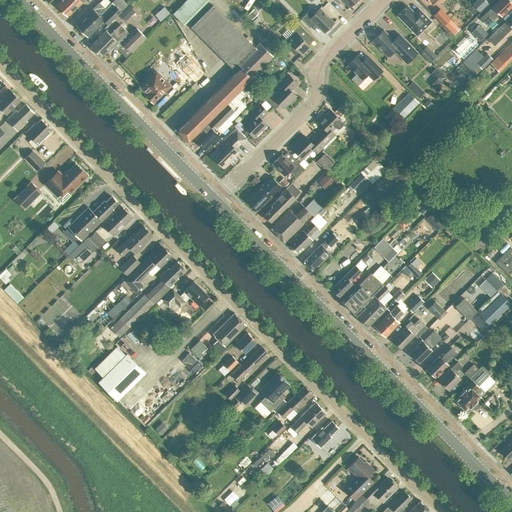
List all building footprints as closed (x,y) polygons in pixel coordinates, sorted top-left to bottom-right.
[(62,10),(71,0),(61,0),(57,5),(62,10)] [(71,0),(62,10),(67,16),(74,9),(75,9),(84,0),(71,0)] [(186,0),(173,14),(184,25),(208,0),(186,0)] [(485,0),(482,0),(474,7),(479,12),(488,3),(485,0)] [(501,16),(511,4),(511,3),(508,0),(499,0),(492,7),(492,6),(480,18),(487,26),(499,14),(501,16)] [(105,9),(105,8),(99,2),(76,25),(82,30),(98,14),(99,15),(105,9)] [(112,2),(105,8),(105,9),(99,15),(98,14),(82,30),(87,36),(104,20),(108,24),(121,11),(112,2)] [(130,5),(124,11),(129,17),(135,11),(130,5)] [(273,56),(272,56),(275,53),(270,47),(266,50),(259,43),(254,47),(212,6),(191,28),(235,72),(177,131),(187,141),(273,56)] [(407,6),(397,16),(411,30),(412,29),(417,35),(416,35),(417,36),(431,21),(423,13),(418,17),(407,6)] [(310,10),(301,18),(310,27),(315,23),(324,32),(333,22),(319,8),(314,14),(310,10)] [(440,8),(433,15),(443,25),(444,25),(450,19),(450,18),(440,8)] [(511,27),(511,12),(505,20),(505,21),(496,30),(487,38),(494,45),(511,27)] [(255,25),(260,19),(257,17),(252,22),(255,25)] [(450,19),(444,25),(453,34),(459,29),(450,19)] [(302,39),(308,33),(295,20),(282,34),(287,40),(291,43),(287,47),(294,54),(298,51),(301,54),(310,46),(302,39)] [(110,34),(106,30),(90,46),(101,57),(111,46),(113,48),(119,43),(120,44),(122,43),(132,52),(146,37),(136,28),(125,39),(122,36),(127,31),(120,24),(110,34)] [(488,33),(479,25),(471,33),(480,41),(488,33)] [(372,41),(387,56),(393,50),(399,56),(404,52),(411,59),(417,52),(406,41),(400,47),(398,45),(383,30),(372,41)] [(499,71),(511,57),(511,44),(510,42),(490,62),(499,71)] [(427,45),(421,51),(431,61),(436,55),(427,45)] [(481,69),(492,59),(487,53),(476,63),(481,69)] [(382,71),(371,60),(367,56),(363,61),(357,55),(348,65),(356,74),(351,79),(358,86),(364,80),(362,78),(367,73),(373,79),(382,71)] [(185,68),(196,80),(204,71),(193,60),(185,68)] [(436,87),(445,78),(435,69),(430,73),(435,78),(430,82),(436,87)] [(153,102),(170,84),(157,70),(140,87),(146,93),(145,94),(147,96),(147,98),(149,100),(151,100),(153,102)] [(284,108),(296,96),(291,90),(298,83),(288,73),(278,83),(282,86),(272,96),(284,108)] [(422,96),(426,92),(415,81),(411,85),(422,96)] [(254,99),(260,92),(253,85),(247,91),(254,99)] [(20,100),(11,91),(0,101),(0,108),(6,114),(20,100)] [(402,119),(419,103),(409,92),(392,109),(402,119)] [(427,109),(435,101),(430,95),(421,103),(427,109)] [(234,110),(242,102),(236,96),(228,104),(234,110)] [(254,136),(267,124),(262,119),(269,112),(259,102),(249,111),(253,115),(243,125),(254,136)] [(26,120),(33,112),(25,104),(17,111),(16,110),(7,119),(18,130),(27,122),(26,120)] [(218,134),(229,123),(228,122),(236,114),(234,111),(227,105),(199,133),(194,138),(205,149),(210,144),(212,146),(216,142),(215,142),(220,137),(218,135),(218,134)] [(332,131),(336,127),(337,128),(340,128),(343,125),(343,122),(330,110),(318,122),(323,127),(316,134),(326,144),(336,134),(332,131)] [(43,138),(51,130),(41,120),(33,127),(32,126),(26,132),(38,145),(44,139),(43,138)] [(235,149),(246,138),(235,128),(223,140),(225,142),(211,156),(223,167),(239,152),(235,149)] [(360,138),(366,133),(362,129),(357,134),(360,138)] [(317,153),(326,144),(316,134),(310,141),(304,135),(292,148),(304,159),(313,150),(317,153)] [(45,162),(33,150),(24,158),(37,171),(45,162)] [(316,161),(325,171),(334,161),(325,152),(325,153),(322,150),(314,159),(316,161)] [(291,164),(281,154),(272,163),(284,176),(289,170),(294,176),(303,167),(295,160),(291,164)] [(371,174),(381,164),(374,158),(365,167),(371,174)] [(69,194),(88,176),(75,163),(68,170),(67,169),(62,175),(58,171),(44,184),(57,197),(56,198),(62,204),(70,196),(69,194)] [(355,192),(367,179),(361,173),(349,185),(355,192)] [(325,190),(334,182),(327,174),(318,182),(325,190)] [(254,185),(259,180),(255,176),(250,181),(254,185)] [(273,197),(283,188),(272,177),(263,186),(262,185),(247,200),(257,210),(271,195),(273,197)] [(284,187),(289,183),(284,178),(279,182),(284,187)] [(25,209),(41,192),(31,182),(14,198),(25,209)] [(271,221),(300,192),(291,183),(286,188),(285,188),(276,197),(276,200),(271,205),(272,207),(264,215),(265,217),(268,221),(271,221)] [(88,207),(68,226),(68,227),(63,231),(74,242),(78,237),(81,240),(113,209),(112,208),(118,203),(111,196),(106,201),(105,200),(93,212),(88,207)] [(113,236),(132,218),(121,206),(102,224),(113,236)] [(284,241),(303,223),(302,222),(311,213),(304,206),(295,215),(289,209),(271,228),(284,241)] [(364,213),(363,212),(359,215),(364,220),(368,217),(368,216),(370,214),(366,211),(364,213)] [(425,219),(437,230),(445,222),(433,211),(425,219)] [(315,221),(321,215),(318,212),(310,220),(311,222),(313,220),(315,221)] [(406,217),(400,221),(405,227),(411,222),(406,217)] [(296,239),(290,245),(297,251),(303,245),(305,247),(314,238),(313,237),(310,234),(319,226),(315,221),(313,220),(311,222),(295,238),(296,239)] [(144,243),(152,235),(143,226),(135,233),(133,232),(116,249),(122,256),(130,249),(135,254),(145,244),(144,243)] [(98,248),(105,240),(95,230),(88,238),(98,248)] [(338,239),(332,233),(323,241),(330,247),(338,239)] [(374,247),(388,261),(397,252),(383,238),(374,247)] [(397,245),(398,243),(394,239),(389,244),(394,248),(397,245)] [(330,254),(320,244),(303,262),(312,270),(317,264),(318,265),(330,254)] [(159,267),(171,256),(162,246),(150,257),(149,256),(123,280),(135,292),(142,286),(138,282),(156,265),(159,267)] [(511,267),(511,248),(510,247),(495,262),(506,273),(511,267)] [(495,253),(491,249),(486,254),(490,258),(495,253)] [(132,254),(119,268),(126,275),(140,262),(132,254)] [(410,261),(405,266),(411,271),(417,278),(422,273),(416,267),(420,262),(416,258),(411,262),(410,261)] [(177,277),(185,269),(177,261),(169,269),(168,268),(159,276),(162,279),(146,295),(144,294),(114,323),(123,333),(170,287),(169,286),(178,278),(177,277)] [(340,296),(353,283),(351,282),(361,272),(355,265),(332,288),(335,291),(334,293),(337,296),(339,295),(340,296)] [(1,274),(7,281),(14,274),(8,267),(1,274)] [(434,286),(443,278),(435,270),(427,278),(434,286)] [(354,313),(383,285),(370,273),(342,301),(354,313)] [(198,305),(208,296),(193,281),(184,290),(184,291),(180,296),(173,289),(163,299),(174,311),(179,306),(180,307),(186,302),(185,301),(190,296),(198,305)] [(22,296),(10,283),(4,290),(16,302),(22,296)] [(367,326),(386,307),(379,301),(389,290),(385,285),(363,307),(365,308),(357,316),(367,326)] [(399,289),(392,297),(397,301),(399,303),(401,301),(402,300),(400,298),(404,294),(399,289)] [(488,324),(510,303),(500,292),(479,313),(488,324)] [(128,294),(108,310),(113,316),(133,300),(128,294)] [(413,312),(424,301),(419,296),(407,307),(413,312)] [(455,306),(468,319),(477,311),(464,297),(455,306)] [(428,308),(437,318),(445,311),(435,301),(428,308)] [(385,336),(399,322),(396,320),(404,312),(396,305),(375,326),(385,336)] [(224,345),(245,324),(234,313),(213,334),(224,345)] [(401,348),(414,335),(417,338),(427,328),(418,319),(411,327),(408,324),(392,339),(397,343),(396,345),(398,347),(400,347),(401,348)] [(475,333),(475,332),(478,331),(474,319),(462,324),(466,336),(475,333)] [(142,335),(135,328),(130,332),(126,335),(135,344),(138,341),(138,340),(142,335)] [(419,362),(431,350),(430,349),(441,338),(434,330),(422,341),(421,340),(416,345),(417,346),(410,353),(419,362)] [(245,352),(256,341),(247,332),(236,343),(237,344),(235,346),(241,351),(242,350),(245,352)] [(199,357),(208,348),(199,340),(191,348),(199,357)] [(91,343),(76,357),(86,366),(100,352),(91,343)] [(438,355),(426,367),(430,371),(429,372),(433,376),(434,375),(435,376),(448,364),(444,361),(454,351),(449,345),(439,355),(438,355)] [(126,355),(117,346),(94,368),(103,378),(126,355)] [(249,374),(267,356),(265,355),(267,353),(261,346),(241,366),(240,364),(230,374),(238,382),(247,372),(249,374)] [(197,360),(189,352),(185,356),(181,360),(189,368),(197,360)] [(145,373),(127,355),(126,355),(103,378),(99,382),(117,400),(145,373)] [(229,370),(238,362),(232,355),(223,364),(218,369),(224,375),(229,370)] [(448,390),(460,378),(455,373),(462,367),(457,362),(438,380),(448,390)] [(478,369),(473,364),(464,373),(469,378),(469,377),(478,369)] [(464,391),(455,400),(461,405),(461,407),(462,409),(465,409),(466,410),(480,396),(485,392),(485,391),(479,385),(488,376),(491,372),(485,365),(481,369),(480,367),(478,369),(469,377),(471,380),(462,389),(464,391)] [(281,393),(289,385),(277,372),(260,389),(266,395),(260,401),(270,412),(284,397),(281,393)] [(256,393),(247,384),(236,395),(245,405),(256,393)] [(230,399),(239,390),(234,385),(225,394),(230,399)] [(304,386),(278,412),(284,418),(293,409),(297,413),(306,404),(304,402),(312,394),(304,386)] [(234,409),(240,403),(234,397),(228,403),(234,409)] [(326,412),(315,402),(291,425),(297,432),(306,422),(311,427),(326,412)] [(311,438),(315,442),(320,447),(330,436),(329,435),(338,427),(331,420),(323,429),(322,428),(311,438)] [(161,434),(168,427),(162,421),(155,428),(161,434)] [(278,435),(285,427),(280,421),(272,429),(276,433),(278,435)] [(285,434),(293,440),(297,434),(290,428),(285,434)] [(276,433),(272,429),(268,434),(272,438),(276,433)] [(511,438),(500,450),(511,461),(511,459),(511,438)] [(275,459),(279,464),(300,444),(295,440),(275,459)] [(347,467),(357,477),(355,479),(354,478),(343,488),(354,500),(371,483),(365,478),(373,469),(368,464),(367,465),(358,456),(347,467)] [(266,476),(273,469),(267,462),(260,469),(266,476)] [(381,502),(397,487),(387,477),(377,487),(373,484),(344,511),(357,511),(374,495),(381,502)] [(329,488),(319,498),(327,506),(321,511),(340,511),(346,506),(329,488)] [(404,505),(411,498),(405,492),(397,499),(396,497),(388,505),(389,505),(381,511),(393,511),(394,511),(399,511),(405,507),(404,505)] [(274,511),(275,511),(285,505),(277,495),(267,503),(274,511)] [(430,511),(431,511),(420,500),(408,511),(430,511)] [(222,502),(219,504),(225,511),(228,508),(222,502)]
